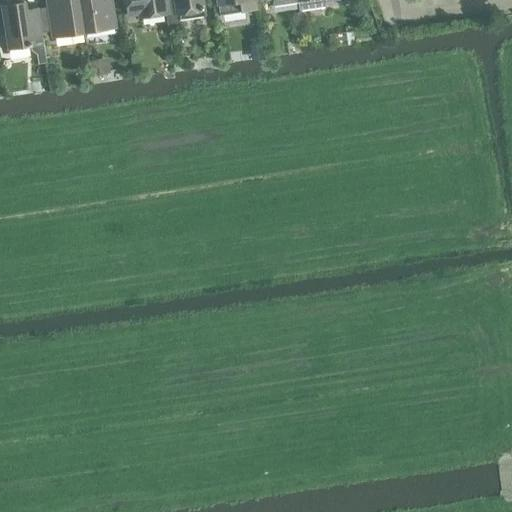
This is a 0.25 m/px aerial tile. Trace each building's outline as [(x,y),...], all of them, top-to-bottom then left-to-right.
[(47,0),(48,6),(38,8),(41,31),(52,30),(53,37),(84,32),(78,0),(47,0)] [(78,0),(84,32),(115,27),(110,0),(78,0)] [(141,17),(165,13),(166,13),(163,0),(125,0),(128,19),(141,17)] [(163,0),(166,13),(165,13),(168,28),(180,26),(179,19),(203,15),(201,0),(163,0)] [(217,0),(219,14),(257,9),(256,1),(255,0),(217,0)] [(298,0),(298,1),(299,9),(325,5),(325,1),(330,0),(298,0)] [(46,62),(41,31),(38,8),(26,9),(25,2),(1,5),(7,48),(30,44),(30,49),(34,51),(36,51),(38,63),(46,62)] [(103,58),(92,60),(94,74),(105,73),(103,58)]
